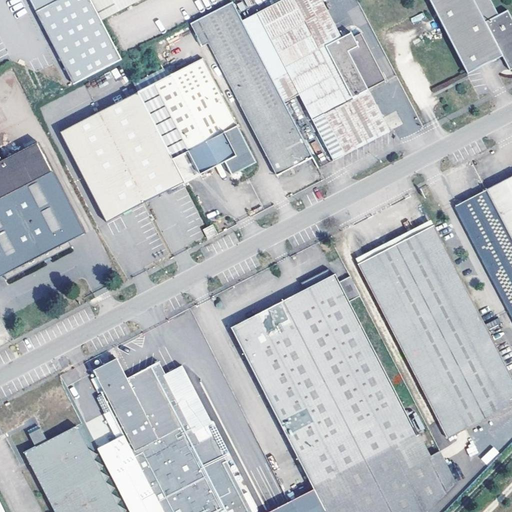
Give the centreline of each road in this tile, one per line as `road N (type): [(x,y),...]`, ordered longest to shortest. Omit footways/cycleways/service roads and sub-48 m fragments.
road 1 (unclassified): [(0,376),(511,112)]
road 2 (unknown): [(145,301),(165,337),(189,332),(290,272),(271,236)]
road 3 (unknown): [(189,332),(272,485)]
road 4 (unknown): [(332,177),(356,219),(368,223),(415,201),(403,168)]
